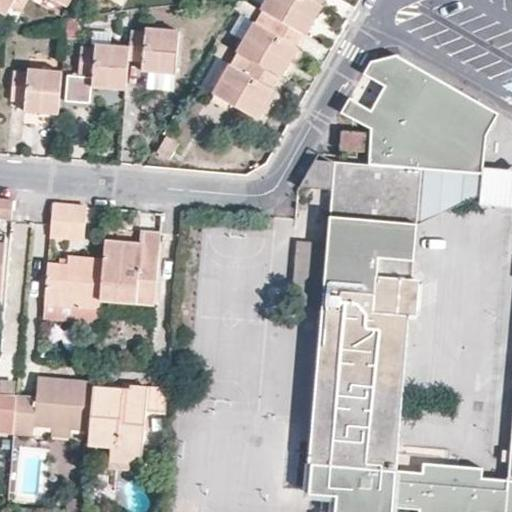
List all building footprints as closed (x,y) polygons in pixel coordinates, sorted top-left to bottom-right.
[(0,0),(0,8),(6,12),(13,0),(0,0)] [(322,0),(263,0),(259,8),(302,32),(306,35),(316,17),(322,6),(320,4),(322,0)] [(302,32),(259,8),(253,20),(243,38),(236,49),(278,73),(282,76),(299,46),(295,43),(302,32)] [(243,38),(253,20),(241,13),(232,30),(243,38)] [(146,31),(130,29),(129,45),(127,60),(143,61),(142,69),(174,73),(179,29),(146,26),(146,31)] [(127,60),(129,45),(94,42),(94,47),(81,46),(79,75),(65,74),(63,100),(90,103),(91,87),(125,89),(127,60)] [(278,73),(236,49),(213,90),(258,117),(274,88),(271,85),(278,73)] [(490,108),(397,55),(371,61),(364,74),(385,87),(371,110),(350,97),(341,113),(370,129),(367,164),(313,159),(301,182),(332,184),(327,242),(299,240),(294,254),(297,254),(292,269),(296,270),(292,283),(294,284),(290,296),(296,297),(296,304),(322,306),(308,461),(310,462),(308,492),(335,495),(333,511),(390,511),(391,506),(418,509),(417,511),(511,511),(511,414),(509,448),(508,460),(506,479),(480,477),(481,467),(421,462),(421,471),(394,469),(408,314),(412,314),(417,308),(418,284),(414,278),(411,278),(416,224),(420,169),(485,174),(489,133),(490,108)] [(24,110),(57,114),(61,69),(28,67),(27,71),(13,70),(11,99),(24,101),(24,110)] [(489,133),(500,114),(490,108),(489,133)] [(365,132),(343,132),(343,149),(365,149),(365,132)] [(167,135),(159,152),(170,158),(179,141),(167,135)] [(511,170),(486,168),(485,174),(484,193),(483,203),(511,205),(511,170)] [(420,169),(416,224),(484,193),(485,174),(420,169)] [(13,199),(0,197),(0,215),(11,217),(13,199)] [(86,205),(53,203),(51,235),(83,239),(86,205)] [(154,302),(160,232),(141,231),(140,242),(105,240),(104,258),(100,298),(154,302)] [(250,301),(251,287),(255,236),(201,231),(192,331),(247,336),(250,301)] [(100,298),(104,258),(68,254),(67,264),(48,262),(44,316),(98,321),(100,298)] [(89,430),(93,386),(93,381),(39,378),(36,396),(36,403),(16,401),(13,433),(33,435),(34,425),(50,427),(70,428),(89,430)] [(145,411),(148,386),(131,385),(129,389),(93,386),(89,430),(88,444),(111,446),(109,459),(141,462),(145,411)] [(167,389),(148,386),(145,411),(165,413),(167,390),(167,389)] [(0,432),(13,433),(16,401),(16,395),(0,393),(0,432)] [(36,396),(16,395),(16,401),(36,403),(36,396)] [(70,428),(50,427),(49,436),(69,437),(70,428)] [(508,460),(509,448),(502,447),(500,460),(508,460)] [(141,462),(109,459),(108,469),(140,471),(141,462)] [(335,495),(321,494),(320,508),(334,509),(335,495)]
